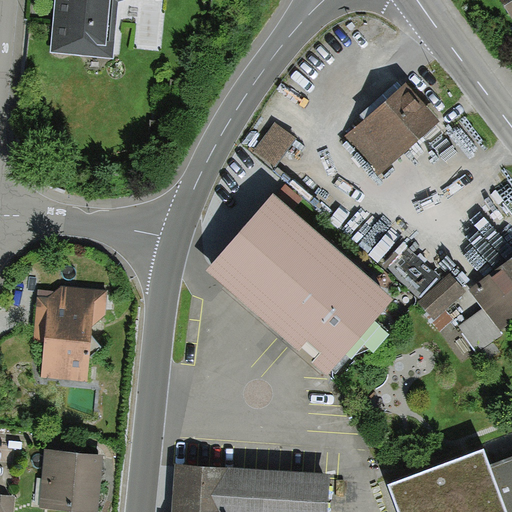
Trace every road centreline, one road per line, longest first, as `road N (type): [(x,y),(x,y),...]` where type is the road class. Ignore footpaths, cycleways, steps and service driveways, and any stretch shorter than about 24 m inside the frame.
road 1 (tertiary): [(175,238),(238,107),(324,0)]
road 2 (tertiary): [(140,511),(175,238)]
road 3 (residential): [(175,238),(0,215)]
road 4 (secondary): [(511,126),(417,0)]
